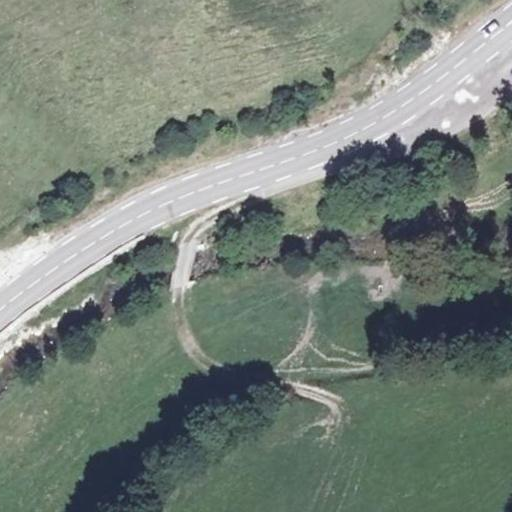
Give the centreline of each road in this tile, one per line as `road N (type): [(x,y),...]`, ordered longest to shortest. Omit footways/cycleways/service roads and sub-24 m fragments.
road 1 (secondary): [(511,22),(398,109),(124,224),(0,309)]
road 2 (track): [(511,342),(371,371),(239,379)]
road 3 (track): [(340,406),(197,361),(179,331),(175,299)]
